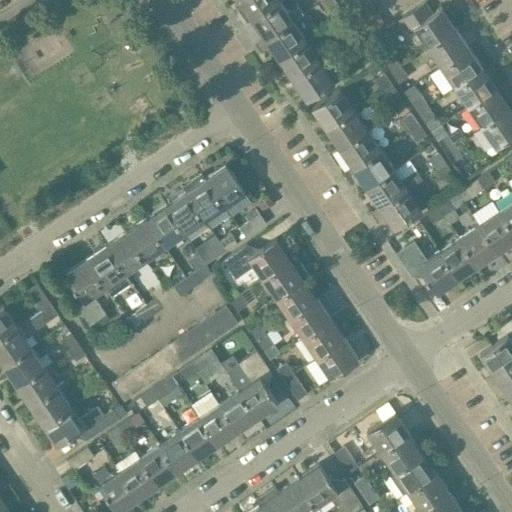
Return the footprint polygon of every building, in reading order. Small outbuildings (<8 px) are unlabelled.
[(235,0),(234,1),(242,14),(247,10),(252,18),(278,0),(235,0)] [(278,0),(252,18),(266,38),(293,19),(303,12),(297,4),(287,10),(280,0),(278,0)] [(338,3),(336,0),(321,0),(328,10),(338,3)] [(372,2),(370,0),(352,0),(346,4),(354,15),(372,2)] [(414,24),(428,44),(456,25),(442,5),(432,11),(424,0),(402,15),(410,27),(414,24)] [(354,15),(361,26),(379,14),(372,2),(354,15)] [(386,23),(379,14),(361,26),(367,36),(386,23)] [(266,38),(279,58),(306,39),(293,19),(266,38)] [(341,28),(349,40),(359,33),(350,21),(341,28)] [(469,45),(456,25),(428,44),(441,64),(469,45)] [(366,43),(359,33),(349,40),(356,50),(366,43)] [(279,58),(293,78),(320,59),(306,39),(279,58)] [(482,65),(469,45),(441,64),(429,72),(443,92),(455,84),(482,65)] [(390,69),(400,62),(392,51),(383,58),(390,69)] [(293,78),(306,97),(333,79),(334,81),(346,73),(339,63),(328,71),(320,59),(293,78)] [(407,73),(400,62),(390,69),(398,80),(407,73)] [(495,85),(482,65),(455,84),(468,104),(495,85)] [(375,77),(382,89),(392,82),(384,71),(375,77)] [(399,93),(392,82),(382,89),(390,99),(399,93)] [(410,99),(417,109),(427,103),(436,97),(430,87),(420,93),(413,83),(404,89),(410,99)] [(468,104),(481,124),(509,105),(495,85),(468,104)] [(312,106),(326,127),(353,108),(339,88),(312,106)] [(434,114),(427,103),(417,109),(425,120),(434,114)] [(511,132),(511,109),(509,105),(481,124),(495,144),(511,132)] [(366,128),(353,108),(326,127),(339,146),(366,128)] [(402,117),(409,128),(419,122),(411,111),(402,117)] [(426,133),(419,122),(409,128),(417,139),(426,133)] [(339,146),(353,166),(380,148),(366,128),(339,146)] [(444,149),(454,142),(446,132),(437,139),(444,149)] [(462,154),(454,142),(444,149),(452,161),(462,154)] [(353,166),(366,186),(394,168),(380,148),(353,166)] [(428,157),(436,168),(446,162),(438,151),(428,157)] [(225,162),(205,175),(224,204),(244,190),(225,162)] [(453,172),(446,162),(436,168),(443,179),(453,172)] [(366,186),(380,206),(407,188),(420,179),(414,170),(401,179),(394,168),(366,186)] [(477,177),(483,186),(495,179),(488,169),(477,177)] [(193,183),(185,189),(204,217),(224,204),(205,175),(202,171),(190,179),(193,183)] [(473,194),(483,186),(477,177),(466,184),(473,194)] [(380,206),(393,226),(420,207),(407,188),(380,206)] [(185,189),(165,202),(184,230),(204,217),(185,189)] [(274,201),(269,195),(258,203),(262,209),(274,201)] [(437,204),(443,213),(455,206),(448,196),(437,204)] [(511,228),(511,199),(498,209),(511,228)] [(164,244),(184,230),(165,202),(145,215),(164,244)] [(433,221),(443,213),(437,204),(426,211),(433,221)] [(239,225),(246,234),(265,221),(254,205),(244,213),(248,219),(239,225)] [(511,228),(498,209),(478,222),(497,250),(511,239),(511,228)] [(145,215),(125,229),(144,257),(164,244),(145,215)] [(477,263),(497,250),(478,222),(459,236),(477,263)] [(124,271),(144,257),(125,229),(105,242),(124,271)] [(228,232),(218,239),(225,248),(234,242),(228,232)] [(252,251),(246,241),(222,258),(235,276),(254,263),(262,275),(290,257),(276,236),(252,251)] [(459,236),(439,249),(457,276),(477,263),(459,236)] [(422,267),(426,274),(425,275),(427,279),(429,277),(437,290),(457,276),(439,249),(427,258),(413,238),(395,250),(411,274),(422,267)] [(205,262),(225,248),(218,239),(209,245),(207,244),(197,250),(205,262)] [(105,242),(85,256),(104,284),(124,271),(105,242)] [(104,284),(85,256),(65,269),(82,293),(70,301),(87,326),(106,313),(92,292),(104,284)] [(276,295),(303,276),(308,273),(300,260),(295,264),(290,257),(262,275),(276,295)] [(197,267),(185,275),(192,285),(203,277),(197,267)] [(192,285),(185,275),(174,283),(181,292),(192,285)] [(276,295),(289,315),(317,296),(303,276),(276,295)] [(27,287),(42,308),(51,302),(37,281),(27,287)] [(229,297),(237,309),(247,302),(239,290),(229,297)] [(157,295),(145,303),(152,312),(164,305),(157,295)] [(330,316),(317,296),(289,315),(303,335),(330,316)] [(51,302),(42,308),(48,318),(58,312),(51,302)] [(225,302),(215,309),(228,328),(238,321),(225,302)] [(0,336),(18,324),(4,303),(0,305),(0,336)] [(152,312),(145,303),(134,310),(141,320),(152,312)] [(218,335),(228,328),(215,309),(205,316),(218,335)] [(205,316),(196,322),(209,341),(218,335),(205,316)] [(303,335),(316,355),(344,336),(330,316),(303,335)] [(249,326),(256,337),(266,330),(259,319),(249,326)] [(200,347),(209,341),(196,322),(187,328),(200,347)] [(31,344),(18,324),(0,336),(0,357),(3,363),(31,344)] [(187,328),(177,335),(190,354),(200,347),(187,328)] [(60,336),(68,348),(78,341),(70,330),(60,336)] [(274,341),(266,330),(256,337),(264,348),(274,341)] [(493,373),(511,359),(511,340),(507,333),(479,352),(493,373)] [(181,360),(190,354),(177,335),(168,341),(181,360)] [(357,356),(344,336),(316,355),(330,375),(357,356)] [(78,341),(68,348),(75,359),(85,352),(78,341)] [(168,341),(158,348),(171,366),(181,360),(168,341)] [(17,383),(45,364),(31,344),(3,363),(17,383)] [(202,352),(190,360),(197,370),(217,356),(211,346),(202,352)] [(162,373),(171,366),(158,348),(149,354),(162,373)] [(262,378),(272,371),(256,348),(238,360),(250,378),(238,387),(257,415),(277,401),(262,378)] [(149,354),(140,360),(153,379),(162,373),(149,354)] [(276,365),(283,376),(293,370),(285,359),(276,365)] [(511,388),(511,359),(493,373),(506,393),(511,388)] [(144,385),(153,379),(140,360),(131,366),(144,385)] [(186,377),(197,370),(190,360),(180,367),(186,377)] [(58,383),(45,364),(17,383),(30,402),(58,383)] [(131,366),(122,373),(135,392),(144,385),(131,366)] [(105,381),(97,370),(87,376),(95,388),(105,381)] [(307,391),(293,370),(283,376),(298,398),(307,391)] [(125,398),(135,392),(122,373),(112,379),(125,398)] [(163,379),(151,387),(157,397),(177,383),(171,373),(163,379)] [(44,422),(72,403),(58,383),(30,402),(44,422)] [(147,404),(157,397),(151,387),(140,394),(147,404)] [(237,429),(257,415),(238,387),(218,401),(237,429)] [(218,401),(198,414),(217,442),(237,429),(218,401)] [(98,402),(80,415),(72,403),(44,422),(57,442),(81,426),(88,437),(119,415),(113,406),(105,412),(98,402)] [(381,449),(408,430),(394,410),(367,429),(381,449)] [(197,456),(217,442),(198,414),(178,428),(197,456)] [(118,423),(124,433),(135,425),(129,416),(118,423)] [(113,441),(124,433),(118,423),(106,431),(113,441)] [(178,428),(158,441),(177,469),(197,456),(178,428)] [(421,450),(408,430),(381,449),(394,469),(421,450)] [(158,483),(177,469),(158,441),(139,455),(158,483)] [(88,443),(67,457),(74,467),(95,453),(88,443)] [(334,451),(348,471),(358,464),(344,444),(334,451)] [(138,496),(158,483),(139,455),(135,449),(115,462),(119,468),(138,496)] [(402,492),(407,488),(435,469),(421,450),(394,469),(389,472),(402,492)] [(345,477),(334,485),(329,478),(331,477),(328,473),(327,474),(318,461),(298,476),(316,504),(329,495),(340,511),(342,511),(360,500),(345,477)] [(118,510),(138,496),(119,468),(99,482),(118,510)] [(448,489),(435,469),(407,488),(420,507),(448,489)] [(361,490),(371,484),(364,473),(354,480),(361,490)] [(298,476),(278,489),(293,511),(304,511),(316,504),(298,476)] [(379,495),(371,484),(361,490),(369,502),(379,495)] [(293,511),(278,489),(274,485),(263,492),(266,497),(258,503),(263,511),(293,511)] [(420,507),(423,511),(457,511),(462,509),(448,489),(420,507)] [(263,511),(258,503),(244,511),(263,511)]
